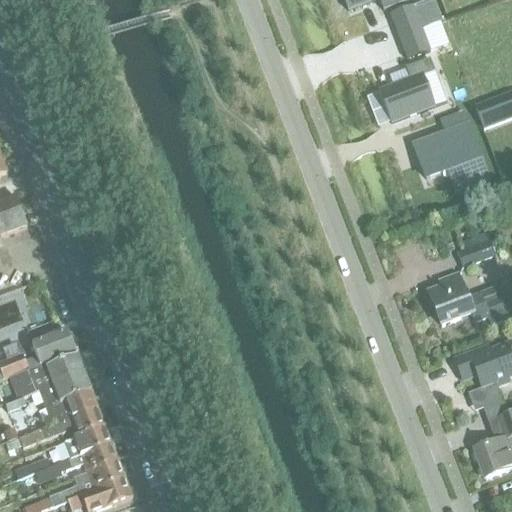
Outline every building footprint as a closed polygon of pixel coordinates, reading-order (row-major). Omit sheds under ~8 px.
[(342,0),(348,13),(379,2),(383,13),(408,4),(406,0),(342,0)] [(433,2),(391,18),(399,41),(422,32),(442,25),(433,2)] [(511,9),(510,5),(477,17),(484,34),(506,25),(510,36),(511,40),(511,9)] [(422,32),(399,41),(408,63),(430,54),(422,32)] [(434,110),(423,80),(435,75),(430,62),(406,71),(410,83),(379,95),(391,126),(434,110)] [(511,95),(475,110),(484,132),(511,121),(511,95)] [(467,130),(414,150),(426,182),(470,165),(473,171),(462,175),(467,190),(487,182),(467,130)] [(0,240),(26,231),(15,200),(0,206),(0,240)] [(454,249),(457,257),(462,271),(496,258),(487,236),(454,249)] [(427,302),(432,316),(437,317),(442,329),(472,318),(475,325),(489,320),(492,329),(511,321),(511,288),(511,289),(498,294),(497,291),(467,302),(458,278),(443,284),(445,289),(429,296),(430,298),(427,302)] [(22,357),(0,365),(0,384),(9,381),(9,382),(28,375),(37,371),(76,357),(76,355),(78,354),(73,339),(70,340),(69,337),(33,350),(38,362),(25,367),(22,357)] [(508,382),(511,380),(511,352),(510,347),(480,359),(478,354),(455,363),(463,384),(477,379),(482,392),(494,387),(496,391),(509,386),(508,382)] [(37,371),(28,375),(36,396),(38,395),(85,377),(78,360),(39,375),(37,371)] [(85,377),(38,395),(45,412),(52,410),(66,404),(92,394),(85,377)] [(52,410),(45,412),(51,430),(62,426),(66,424),(99,412),(92,394),(66,404),(52,410)] [(26,409),(23,401),(22,400),(17,402),(4,407),(8,416),(26,409)] [(51,430),(19,443),(23,452),(76,432),(79,441),(106,431),(99,412),(66,424),(62,426),(51,430)] [(511,417),(497,423),(505,442),(474,453),(484,482),(511,472),(511,441),(511,440),(511,417)] [(75,443),(65,447),(71,464),(82,460),(113,448),(106,431),(79,441),(75,443)] [(71,464),(59,469),(62,477),(72,473),(85,468),(88,477),(119,465),(113,448),(82,460),(71,464)] [(47,462),(15,474),(19,485),(35,478),(51,472),(47,462)] [(77,490),(49,500),(53,510),(67,504),(68,505),(95,494),(126,482),(119,465),(88,477),(82,480),(74,483),(77,490)] [(95,494),(68,505),(70,511),(79,511),(86,510),(86,511),(108,511),(134,502),(126,482),(95,494)]
